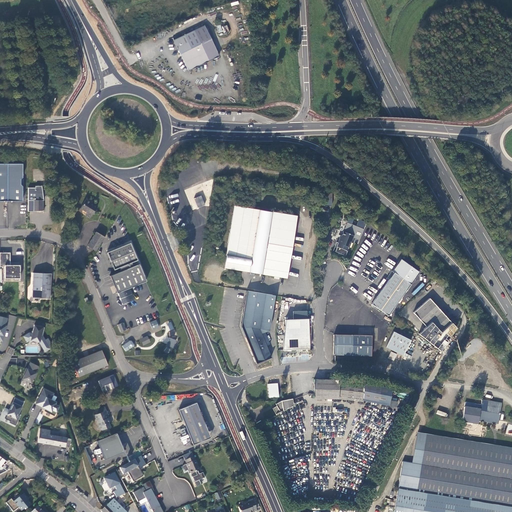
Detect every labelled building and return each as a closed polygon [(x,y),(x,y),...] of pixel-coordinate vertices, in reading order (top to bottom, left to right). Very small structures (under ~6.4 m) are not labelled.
[(229,32),(227,25),(222,27),(221,24),(216,26),(218,33),(223,32),(224,34),(229,32)] [(201,44),(211,39),(204,25),(173,40),(188,71),(209,61),(201,44)] [(219,56),(211,39),(201,44),(209,61),(219,56)] [(22,164),(7,164),(7,201),(22,201),(22,186),(20,184),(20,179),(22,177),(22,164)] [(36,188),(28,188),(28,211),(34,211),(43,211),(43,200),(44,200),(42,185),(42,186),(35,186),(36,188)] [(332,205),(333,193),(324,192),(323,205),(332,205)] [(198,208),(205,205),(201,195),(194,198),(198,208)] [(86,215),(90,218),(98,206),(93,203),(93,204),(86,200),(80,208),(87,213),(86,215)] [(234,205),(224,268),(286,278),(297,215),(234,205)] [(359,240),(364,229),(347,222),(343,231),(342,235),(340,238),(338,242),(337,242),(336,246),(339,247),(344,249),(347,250),(348,247),(349,247),(351,242),(353,238),(359,240)] [(96,232),(87,246),(96,251),(105,237),(96,232)] [(130,243),(107,252),(114,270),(120,267),(131,263),(137,260),(130,243)] [(0,252),(0,266),(5,267),(5,277),(9,277),(9,278),(14,278),(20,278),(20,265),(14,265),(14,266),(10,266),(10,265),(10,252),(0,252)] [(120,267),(121,271),(110,275),(117,293),(146,281),(139,264),(133,266),(131,263),(120,267)] [(411,284),(394,272),(371,304),(388,316),(411,284)] [(51,274),(33,273),(32,298),(50,299),(51,274)] [(147,290),(141,286),(137,291),(139,293),(143,296),(147,290)] [(269,330),(274,295),(247,290),(242,326),(260,329),(262,333),(269,330)] [(439,330),(442,331),(451,322),(429,298),(413,312),(426,327),(431,322),(439,330)] [(309,349),(308,319),(285,319),(286,349),(309,349)] [(156,320),(149,322),(152,329),(159,326),(156,320)] [(431,322),(426,327),(419,335),(440,352),(456,329),(451,322),(442,331),(439,330),(431,322)] [(32,333),(29,333),(23,336),(27,342),(30,340),(39,342),(45,352),(50,349),(48,345),(51,344),(48,338),(45,340),(42,336),(44,327),(34,325),(32,333)] [(271,356),(262,333),(260,329),(242,326),(257,362),(271,356)] [(393,331),(386,347),(403,356),(411,340),(393,331)] [(371,335),(365,335),(334,334),(333,355),(371,356),(371,335)] [(150,341),(146,336),(139,340),(142,345),(150,341)] [(178,341),(169,337),(166,346),(175,350),(178,341)] [(12,355),(15,349),(9,347),(6,353),(12,355)] [(101,350),(78,360),(84,374),(107,365),(101,350)] [(25,373),(21,381),(26,384),(27,382),(31,383),(33,378),(34,378),(36,374),(35,373),(38,367),(30,363),(27,369),(26,369),(24,373),(25,373)] [(103,392),(118,386),(113,375),(98,381),(102,390),(103,392)] [(364,383),(339,380),(314,379),(313,398),(338,399),(363,402),(364,383)] [(276,383),(267,384),(269,398),(279,397),(278,385),(277,385),(276,384),(276,383)] [(385,386),(364,383),(363,402),(382,404),(385,386)] [(54,394),(43,388),(35,404),(42,408),(42,407),(45,408),(44,411),(54,416),(57,410),(59,406),(55,404),(56,402),(51,399),(54,394)] [(24,403),(15,398),(13,403),(12,402),(10,407),(12,408),(10,411),(6,409),(3,414),(6,416),(5,419),(10,421),(9,423),(15,426),(20,416),(18,415),(24,403)] [(294,405),(293,398),(281,401),(276,404),(277,406),(272,408),(276,415),(294,405)] [(196,402),(179,409),(193,444),(210,437),(196,402)] [(481,403),(480,408),(474,407),(474,412),(463,410),(462,421),(478,423),(479,419),(498,422),(501,406),(481,403)] [(107,413),(104,406),(95,410),(96,414),(99,413),(101,416),(107,413)] [(110,419),(107,413),(101,416),(99,413),(96,414),(94,415),(99,426),(98,428),(101,430),(110,426),(109,422),(108,420),(110,419)] [(50,430),(40,429),(37,442),(65,447),(65,446),(69,447),(71,439),(66,438),(66,437),(49,434),(50,430)] [(116,433),(97,441),(104,460),(124,451),(116,433)] [(180,438),(183,444),(190,441),(187,434),(180,438)] [(474,503),(472,511),(511,511),(511,453),(416,439),(412,467),(419,468),(415,495),(474,503)] [(191,474),(200,471),(194,457),(185,460),(186,464),(185,465),(186,469),(188,468),(191,474)] [(134,460),(119,468),(123,474),(127,472),(133,482),(143,476),(134,460)] [(412,467),(403,465),(396,511),(472,511),(474,503),(415,495),(419,468),(412,467)] [(126,493),(114,470),(102,476),(106,484),(109,490),(116,486),(118,490),(113,493),(116,498),(126,493)] [(149,481),(142,485),(143,487),(133,492),(138,502),(145,498),(147,501),(148,501),(152,509),(151,510),(152,511),(162,511),(151,489),(153,488),(149,481)] [(27,500),(28,499),(25,496),(23,493),(13,502),(10,499),(6,502),(8,506),(13,511),(17,507),(18,507),(20,510),(21,511),(24,509),(25,510),(31,505),(27,500)] [(98,502),(104,508),(106,505),(112,511),(117,511),(122,508),(108,493),(103,497),(98,502)] [(253,511),(256,511),(252,499),(248,501),(249,502),(245,503),(244,505),(238,507),(239,511),(253,511)]
